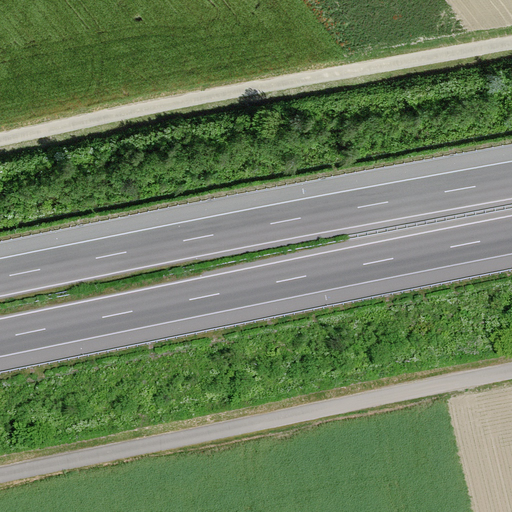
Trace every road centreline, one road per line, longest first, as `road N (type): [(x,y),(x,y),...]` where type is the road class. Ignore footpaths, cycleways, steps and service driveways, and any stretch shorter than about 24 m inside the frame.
road 1 (track): [(511,371),(0,475)]
road 2 (motorway): [(0,338),(511,235)]
road 3 (motorway): [(511,179),(0,277)]
road 4 (track): [(0,139),(511,42)]
